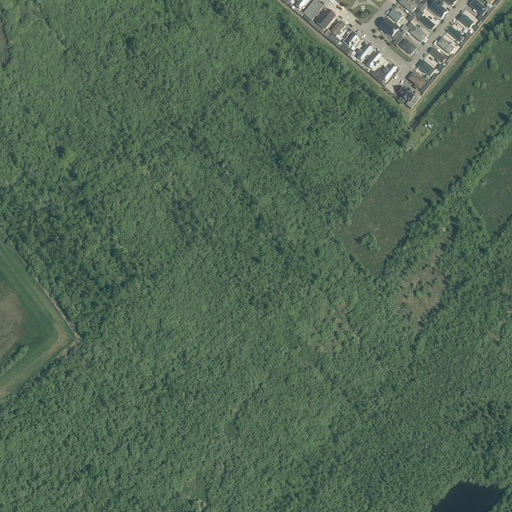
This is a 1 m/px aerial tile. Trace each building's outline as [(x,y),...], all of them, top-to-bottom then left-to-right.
[(296,0),(296,1),(298,2),(295,6),(300,10),(308,0),(296,0)] [(303,14),(312,20),(315,16),(316,17),(320,12),(319,11),(323,7),(315,0),(303,14)] [(410,0),(401,0),(399,2),(411,12),(412,13),(412,12),(416,8),(418,6),(415,4),(414,4),(416,2),(414,0),(412,2),(410,0)] [(429,0),(424,7),(426,9),(429,5),(430,6),(435,0),(429,0)] [(474,0),(470,6),(482,17),(488,11),(474,0)] [(488,3),(486,6),(491,10),(493,11),(501,2),(499,0),(498,0),(495,5),(493,7),(488,3)] [(440,2),(438,4),(435,1),(429,8),(442,19),(448,12),(442,7),(444,5),(440,2)] [(393,9),(389,15),(398,23),(403,17),(393,9)] [(335,17),(327,10),(315,24),(324,31),(326,29),(335,17)] [(481,16),(478,20),(481,22),(483,24),(486,20),(490,15),(488,14),(484,19),(481,16)] [(462,18),(459,20),(470,29),(474,24),(472,23),(468,19),(464,15),(462,18)] [(424,17),(421,21),(433,31),(436,27),(424,17)] [(379,26),(392,38),(399,30),(385,19),(379,26)] [(345,25),(340,21),(331,32),(336,36),(337,34),(339,36),(341,33),(339,32),(345,25)] [(313,24),(311,26),(322,35),(324,32),(323,32),(316,26),(315,26),(313,24)] [(416,26),(410,33),(422,43),(428,37),(420,30),(419,29),(416,26)] [(465,38),(462,36),(463,34),(460,31),(458,33),(452,27),(448,32),(461,43),(465,38)] [(358,37),(352,31),(343,42),(349,48),(351,45),(353,43),(358,37)] [(402,37),(405,33),(403,32),(402,33),(396,41),(393,44),(396,46),(403,37),(402,37)] [(400,32),(394,39),(396,41),(402,33),(400,32)] [(460,47),(462,48),(466,44),(473,36),(469,33),(465,37),(467,38),(464,42),(460,47)] [(330,38),(328,40),(336,46),(338,44),(340,41),(332,35),(330,38)] [(442,38),(437,44),(450,54),(455,49),(452,46),(453,45),(451,42),(449,44),(442,38)] [(400,46),(411,56),(417,49),(406,39),(400,46)] [(345,45),(342,48),(341,50),(348,56),(352,52),(345,45)] [(360,50),(358,53),(359,55),(357,58),(362,62),(373,49),(368,45),(362,51),(360,50)] [(443,64),(447,60),(433,48),(430,53),(438,60),(436,62),(439,64),(441,62),(443,64)] [(376,63),(382,56),(376,52),(366,65),(371,69),(373,66),(375,67),(378,64),(376,63)] [(437,72),(425,62),(420,68),(431,78),(437,72)] [(386,82),(397,69),(392,65),(388,69),(386,68),(382,73),(384,74),(381,77),(386,82)] [(420,91),(426,84),(414,73),(408,80),(415,86),(414,88),(416,90),(417,88),(420,91)] [(376,74),(373,77),(385,87),(386,85),(383,82),(383,81),(379,78),(380,77),(376,74)] [(399,93),(398,94),(401,97),(406,102),(406,101),(408,102),(406,105),(409,108),(411,110),(414,106),(418,101),(421,97),(416,93),(414,96),(412,94),(407,90),(404,87),(403,89),(402,88),(398,92),(399,93)]
